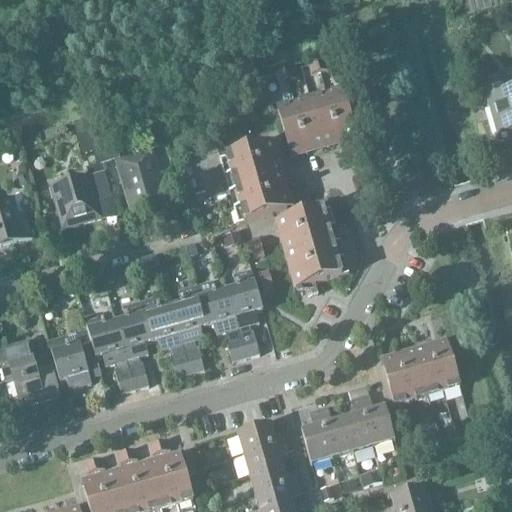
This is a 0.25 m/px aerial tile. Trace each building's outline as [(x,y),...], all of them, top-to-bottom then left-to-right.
[(318,66),(321,77),(330,74),(327,63),(318,66)] [(312,79),(321,77),(318,66),(309,68),(312,79)] [(286,75),(288,85),(298,83),(295,72),(286,75)] [(279,88),(288,85),(286,75),(276,78),(279,88)] [(511,90),(504,93),(500,78),(482,83),(498,138),(511,133),(511,90)] [(357,141),(356,136),(344,93),(327,98),(341,146),(357,141)] [(341,146),(327,98),(311,102),(325,151),(341,146)] [(325,151),(311,102),(295,107),(308,155),(325,151)] [(308,155),(295,107),(278,112),(292,160),(308,155)] [(67,127),(69,140),(86,138),(85,125),(67,127)] [(275,146),(238,157),(229,159),(221,162),(220,162),(225,179),(232,177),(236,193),(285,179),(275,146)] [(235,147),(226,149),(229,159),(238,157),(235,147)] [(226,149),(218,152),(221,162),(229,159),(226,149)] [(118,152),(99,157),(102,167),(120,162),(118,152)] [(167,210),(157,176),(168,173),(162,152),(119,165),(135,219),(167,210)] [(105,174),(51,189),(63,232),(101,221),(96,205),(112,201),(105,174)] [(234,210),(239,228),(294,212),(285,179),(236,193),(241,209),(234,210)] [(0,246),(1,249),(32,240),(25,215),(17,217),(13,202),(0,205),(0,246)] [(322,214),(330,212),(327,202),(319,204),(322,214)] [(313,217),(322,214),(319,204),(310,207),(313,217)] [(275,228),(280,244),(285,260),(333,246),(329,231),(336,229),(331,212),(330,212),(322,214),(313,217),(275,228)] [(217,239),(220,250),(235,246),(231,235),(217,239)] [(252,253),(262,250),(260,240),(250,243),(252,253)] [(333,246),(285,260),(294,293),(301,291),(315,287),(349,277),(344,260),(338,262),(333,246)] [(252,253),(255,262),(265,259),(262,250),(252,253)] [(262,285),(272,282),(269,273),(259,275),(262,285)] [(263,314),(252,274),(234,279),(237,291),(227,294),(246,362),(260,358),(252,329),(259,327),(256,316),(263,314)] [(390,275),(388,285),(407,289),(409,279),(390,275)] [(272,282),(262,285),(264,295),(274,292),(272,282)] [(213,285),(196,290),(207,330),(214,328),(217,339),(224,337),(232,366),(246,362),(227,294),(217,297),(213,285)] [(315,287),(301,291),(302,296),(307,295),(308,299),(318,296),(315,287)] [(182,307),(172,309),(191,377),(205,374),(196,344),(204,342),(201,332),(207,330),(196,290),(179,295),(182,307)] [(158,300),(141,305),(152,346),(158,344),(161,355),(169,352),(177,381),(191,377),(172,309),(161,312),(158,300)] [(152,346),(141,305),(123,310),(127,322),(116,325),(135,393),(149,389),(141,360),(149,358),(146,348),(152,346)] [(103,360),(106,370),(113,368),(122,397),(135,393),(116,325),(106,328),(102,316),(85,321),(88,333),(89,333),(96,361),(97,361),(103,360)] [(90,382),(101,378),(102,378),(97,361),(96,361),(89,333),(88,333),(76,336),(80,348),(70,351),(67,339),(49,344),(60,385),(67,383),(70,393),(92,387),(90,382)] [(460,390),(452,362),(446,341),(430,346),(444,395),(460,390)] [(0,353),(0,362),(6,385),(14,383),(22,409),(60,398),(52,368),(36,373),(28,345),(0,353)] [(414,351),(428,399),(444,395),(430,346),(414,351)] [(398,355),(412,404),(428,399),(414,351),(398,355)] [(381,360),(389,388),(395,409),(412,404),(398,355),(381,360)] [(395,444),(386,411),(374,415),(370,400),(360,402),(374,450),(395,444)] [(344,423),(352,450),(353,456),(374,450),(360,402),(351,405),(356,420),(344,423)] [(319,414),(332,462),(353,456),(352,450),(344,423),(332,427),(328,412),(319,414)] [(302,435),(311,468),(332,462),(319,414),(310,417),(314,432),(302,435)] [(463,425),(453,428),(456,438),(466,435),(463,425)] [(271,428),(245,436),(238,437),(244,459),(292,445),(289,436),(274,440),(271,428)] [(456,438),(453,428),(445,430),(447,440),(456,438)] [(422,437),(425,447),(434,445),(431,434),(422,437)] [(413,439),(415,450),(425,447),(422,437),(413,439)] [(159,445),(162,455),(170,453),(168,443),(159,445)] [(153,458),(162,455),(159,445),(150,448),(153,458)] [(292,445),(244,459),(250,479),(283,470),(280,458),(295,454),(292,445)] [(126,455),(129,465),(137,462),(135,452),(126,455)] [(117,457),(120,467),(129,465),(126,455),(117,457)] [(160,511),(178,511),(194,507),(186,479),(182,465),(180,458),(147,467),(160,511)] [(93,464),(96,474),(104,471),(102,461),(93,464)] [(182,465),(186,479),(196,477),(193,467),(189,468),(187,463),(182,465)] [(87,476),(96,474),(93,464),(84,466),(87,476)] [(115,477),(125,511),(160,511),(147,467),(115,477)] [(283,470),(250,479),(256,500),(304,486),(301,477),(286,482),(283,470)] [(380,473),(360,479),(363,491),(384,486),(380,473)] [(125,511),(115,477),(82,486),(89,511),(125,511)] [(256,500),(259,511),(292,511),(295,511),(291,500),(306,496),(304,486),(256,500)] [(430,511),(424,491),(392,500),(394,511),(430,511)]
